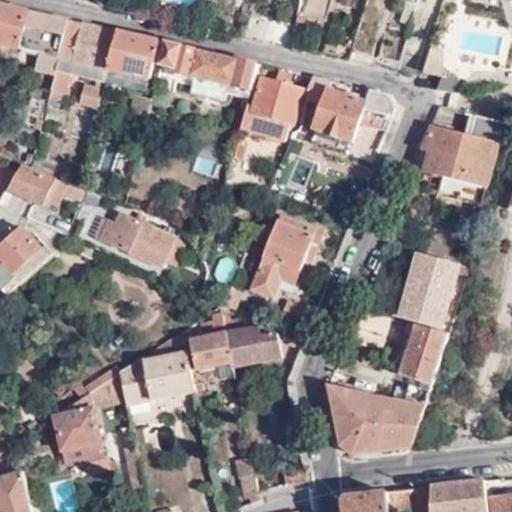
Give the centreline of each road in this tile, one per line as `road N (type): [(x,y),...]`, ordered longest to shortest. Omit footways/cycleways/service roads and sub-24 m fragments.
road 1 (residential): [(321,478),(303,384),(418,93),(27,0)]
road 2 (tertiary): [(511,458),(321,478)]
